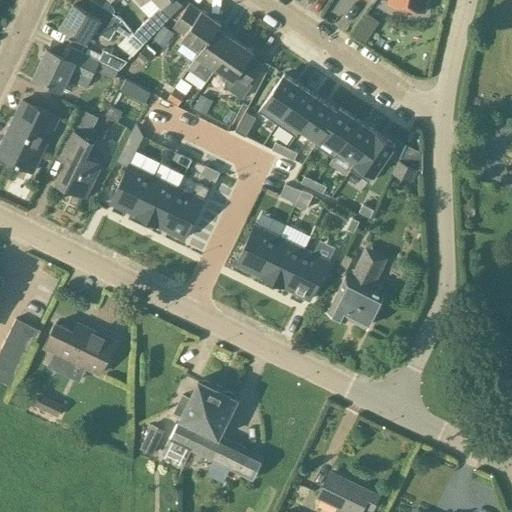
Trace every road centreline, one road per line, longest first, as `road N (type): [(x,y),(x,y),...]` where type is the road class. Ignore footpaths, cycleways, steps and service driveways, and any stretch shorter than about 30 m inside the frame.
road 1 (tertiary): [(394,409),(0,219)]
road 2 (residential): [(394,409),(446,290),(439,116)]
road 3 (residential): [(439,116),(262,0)]
road 4 (tertiary): [(511,468),(394,409)]
